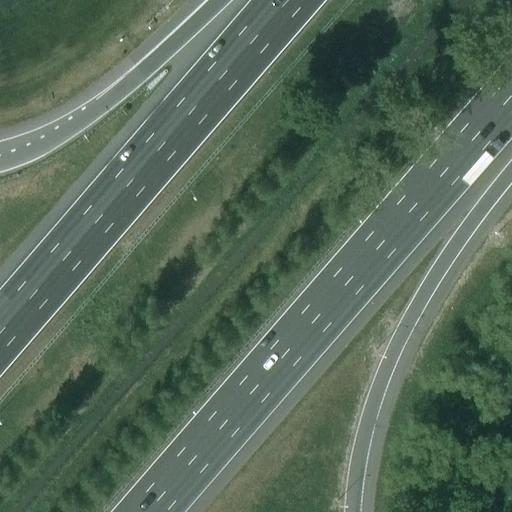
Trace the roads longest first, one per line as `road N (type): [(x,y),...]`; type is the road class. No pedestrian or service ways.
road 1 (motorway): [(147,511),(511,94)]
road 2 (motorway): [(287,0),(0,332)]
road 3 (motorway): [(350,511),(370,408),(397,341),(463,232),(511,170)]
road 4 (motorway): [(220,0),(95,110),(0,155)]
